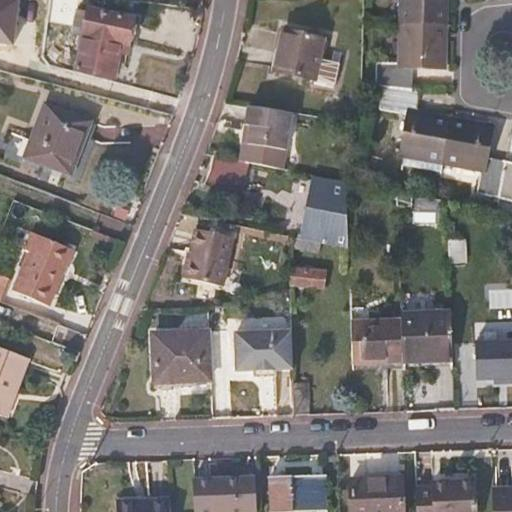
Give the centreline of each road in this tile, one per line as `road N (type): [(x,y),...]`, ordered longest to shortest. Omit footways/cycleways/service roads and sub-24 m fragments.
road 1 (residential): [(69,446),(198,114),(227,0)]
road 2 (residential): [(69,446),(511,429)]
road 3 (residential): [(511,20),(475,31),(470,46),(474,92),(499,103),(511,99)]
